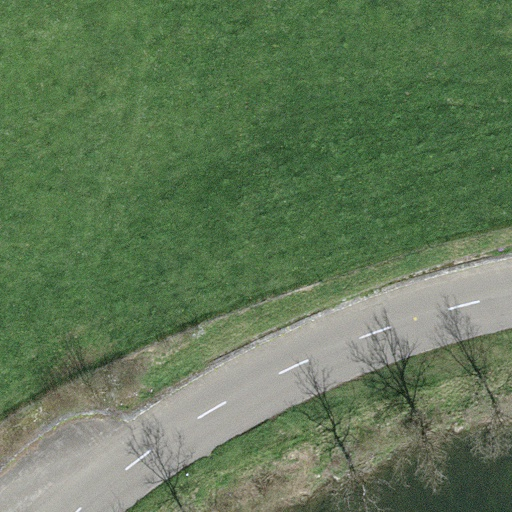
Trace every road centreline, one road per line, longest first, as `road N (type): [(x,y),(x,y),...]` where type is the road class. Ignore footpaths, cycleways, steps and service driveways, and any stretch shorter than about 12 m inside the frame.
road 1 (secondary): [(66,511),(231,395),(335,345),(451,303),(511,292)]
road 2 (track): [(140,455),(117,446),(75,448),(42,463),(0,501)]
